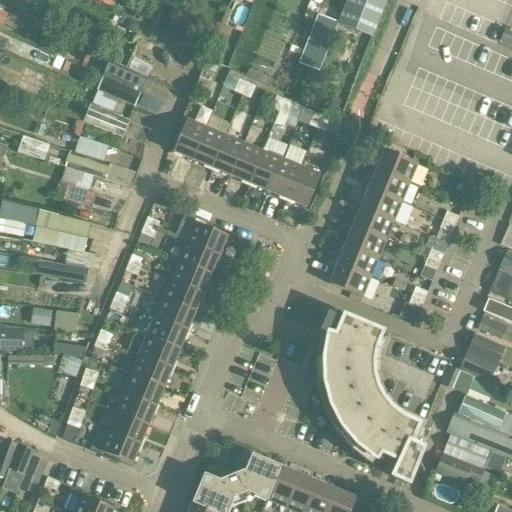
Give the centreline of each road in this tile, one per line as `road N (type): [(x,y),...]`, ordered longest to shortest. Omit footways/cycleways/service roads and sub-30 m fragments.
road 1 (residential): [(200,418),(233,341),(262,331),(300,248),(143,183)]
road 2 (residential): [(377,496),(200,418)]
